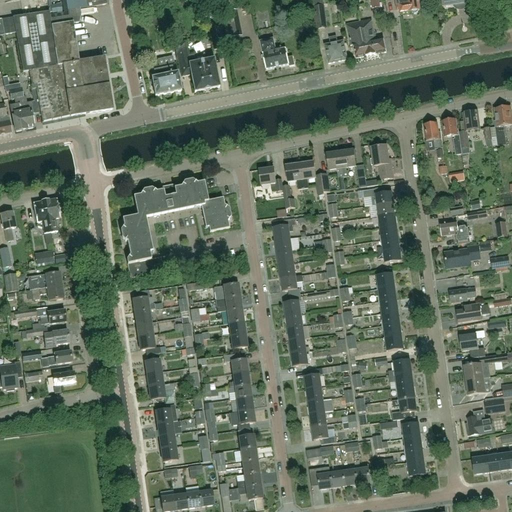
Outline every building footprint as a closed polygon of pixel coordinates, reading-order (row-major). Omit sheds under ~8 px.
[(68,13),(80,11),(80,10),(93,7),(93,8),(107,5),(106,1),(106,0),(65,0),(68,13)] [(380,8),(379,0),(370,0),(372,9),(380,8)] [(395,0),(397,11),(400,11),(401,15),(411,13),(413,15),(418,15),(419,12),(420,12),(417,0),(395,0)] [(441,0),(443,9),(455,7),(458,9),(461,9),(464,8),(467,5),(478,3),(477,0),(441,0)] [(317,29),(326,27),(323,7),(314,8),(317,29)] [(222,13),(225,26),(228,39),(239,37),(234,11),(222,13)] [(49,13),(13,20),(16,34),(23,73),(28,72),(32,91),(35,90),(37,102),(40,114),(42,124),(52,122),(52,120),(60,118),(60,120),(71,118),(112,111),(104,60),(79,64),(72,25),(51,28),(49,15),(49,13)] [(161,13),(153,15),(154,21),(163,19),(161,13)] [(13,18),(1,20),(4,36),(16,34),(13,20),(13,18)] [(359,23),(366,57),(386,53),(383,40),(375,41),(371,20),(359,23)] [(366,57),(359,23),(346,25),(351,47),(353,46),(356,59),(366,57)] [(213,52),(224,50),(220,28),(209,31),(213,52)] [(347,61),(343,42),(337,43),(336,37),(329,39),(330,44),(324,46),(328,65),(347,61)] [(275,49),(273,41),(260,43),(266,71),(288,66),(289,68),(294,67),(292,58),(288,59),(286,50),(282,51),(281,48),(275,49)] [(184,42),(174,44),(181,77),(190,75),(194,93),(218,88),(213,60),(209,61),(194,64),(193,58),(192,56),(187,57),(184,42)] [(173,64),(150,68),(152,79),(151,79),(154,97),(180,92),(176,74),(175,74),(173,64)] [(27,130),(34,128),(31,116),(34,116),(32,103),(26,105),(25,99),(23,99),(21,91),(19,91),(18,85),(15,86),(24,129),(25,131),(27,131),(27,130)] [(25,131),(24,129),(15,86),(8,88),(11,102),(15,101),(16,107),(10,108),(15,133),(25,131)] [(0,106),(0,136),(12,134),(8,117),(7,117),(5,105),(0,106)] [(495,123),(497,142),(498,148),(507,147),(504,128),(511,126),(511,120),(510,108),(509,108),(507,107),(504,107),(503,109),(496,110),(497,123),(495,123)] [(463,133),(460,134),(462,150),(469,149),(468,133),(480,131),(478,114),(464,115),(465,124),(462,125),(463,133)] [(457,131),(456,121),(450,122),(448,121),(445,121),(444,123),(443,123),(445,139),(455,137),(455,140),(453,140),(456,157),(462,156),(459,131),(457,131)] [(439,135),(437,125),(432,126),(430,124),(427,125),(425,126),(424,127),(427,143),(434,142),(435,151),(443,150),(441,134),(439,135)] [(387,147),(371,149),(373,168),(379,167),(381,181),(394,179),(392,165),(389,165),(387,147)] [(340,155),(343,179),(349,178),(348,173),(346,173),(346,169),(355,168),(353,153),(347,154),(347,151),(341,151),(341,154),(340,155)] [(332,156),(326,156),(328,172),(338,171),(339,174),(337,174),(338,180),(343,179),(340,155),(338,155),(337,152),(331,153),(332,156)] [(305,165),(299,166),(303,190),(309,189),(308,183),(306,183),(305,181),(315,180),(312,164),(311,164),(310,164),(310,163),(309,161),(306,162),(305,164),(305,165)] [(286,168),(285,168),(288,184),(298,182),(299,185),(297,185),(298,191),(303,190),(299,166),(292,167),(292,166),(291,164),(287,165),(287,166),(287,168),(286,168)] [(448,176),(449,167),(442,166),(441,175),(448,176)] [(284,192),(283,189),(282,181),(276,182),(274,169),(260,172),(262,187),(271,186),(272,194),(284,192)] [(366,189),(363,171),(357,172),(360,190),(366,189)] [(124,227),(122,229),(125,231),(126,239),(125,242),(127,243),(130,256),(128,259),(131,260),(132,264),(127,265),(130,280),(171,271),(169,261),(168,257),(158,259),(151,261),(149,252),(152,252),(145,219),(201,207),(205,225),(206,228),(208,227),(210,233),(229,229),(228,223),(229,220),(227,219),(225,210),(227,208),(224,206),(223,199),(208,202),(204,183),(204,184),(197,185),(195,183),(193,186),(185,187),(183,186),(181,188),(175,190),(175,188),(174,188),(170,189),(170,187),(163,189),(162,189),(163,192),(157,193),(154,192),(153,194),(144,196),(142,194),(140,197),(134,198),(137,217),(122,220),(124,227)] [(317,198),(319,198),(324,197),(324,194),(322,183),(315,184),(317,198)] [(289,188),(283,189),(284,192),(286,211),(291,211),(296,210),(294,201),(291,202),(289,188)] [(373,207),(377,206),(393,204),(391,194),(376,196),(375,191),(363,193),(364,200),(372,199),(373,207)] [(372,199),(364,200),(365,208),(373,207),(372,199)] [(57,201),(45,203),(51,234),(58,233),(56,220),(60,219),(57,201)] [(51,234),(45,203),(34,205),(37,223),(42,222),(44,235),(51,234)] [(377,206),(379,218),(394,216),(393,204),(377,206)] [(451,217),(464,215),(463,207),(450,209),(451,217)] [(469,222),(478,220),(478,213),(467,215),(469,222)] [(4,231),(7,243),(14,241),(11,230),(16,229),(13,214),(1,216),(4,231)] [(374,231),(380,230),(396,228),(394,216),(379,218),(372,219),(374,231)] [(441,225),(443,237),(443,238),(458,236),(460,246),(470,244),(468,228),(458,229),(457,223),(441,225)] [(506,224),(496,225),(498,239),(508,237),(506,224)] [(274,229),(276,242),(290,240),(289,233),(293,233),(292,227),(274,229)] [(380,230),(382,242),(398,240),(396,228),(380,230)] [(277,255),(292,253),(290,240),(276,242),(277,255)] [(399,252),(398,240),(382,242),(383,248),(377,249),(378,255),(399,252)] [(445,254),(447,271),(471,267),(471,262),(481,261),(479,247),(468,248),(469,250),(445,254)] [(0,249),(0,256),(2,269),(11,267),(8,249),(0,249)] [(401,262),(399,252),(378,255),(379,261),(385,260),(385,264),(401,262)] [(37,269),(55,266),(52,253),(35,256),(37,269)] [(277,255),(279,267),(293,265),(292,253),(277,255)] [(68,255),(55,256),(56,265),(69,263),(68,255)] [(490,260),(492,270),(510,268),(508,257),(490,260)] [(279,267),(281,280),(295,278),(293,265),(279,267)] [(18,292),(16,274),(3,276),(6,294),(18,292)] [(30,291),(32,291),(32,292),(61,287),(59,274),(41,276),(42,279),(37,280),(37,277),(28,278),(30,291)] [(379,291),(394,289),(392,275),(377,277),(379,291)] [(295,278),(281,280),(283,293),(288,292),(297,291),(297,290),(296,284),(303,283),(302,277),(295,278)] [(187,286),(188,293),(208,290),(207,283),(187,286)] [(223,288),(214,289),(215,301),(240,298),(238,285),(223,287),(223,288)] [(49,302),(63,300),(63,299),(65,297),(64,294),(62,293),(61,287),(32,292),(33,302),(40,301),(40,296),(46,295),(46,296),(48,296),(49,302)] [(394,289),(379,291),(375,292),(376,298),(380,297),(381,303),(396,301),(394,289)] [(450,293),(452,304),(452,305),(468,303),(468,300),(477,298),(476,289),(450,293)] [(134,314),(149,312),(155,311),(154,305),(148,306),(147,299),(149,299),(148,292),(138,293),(139,300),(133,301),(134,314)] [(240,298),(215,301),(217,314),(227,312),(241,310),(240,298)] [(496,303),(496,309),(511,306),(511,300),(496,303)] [(396,301),(381,303),(382,315),(398,313),(396,301)] [(286,317),(301,315),(299,302),(290,304),(285,304),(286,317)] [(458,325),(478,322),(482,322),(482,317),(490,316),(489,307),(486,308),(485,305),(466,307),(467,312),(457,313),(458,325)] [(35,309),(14,313),(15,320),(36,317),(35,309)] [(243,323),(241,310),(227,312),(229,325),(243,323)] [(65,311),(48,314),(48,317),(40,318),(42,326),(49,325),(49,326),(67,323),(65,311)] [(149,312),(134,314),(136,326),(151,324),(149,312)] [(398,313),(382,315),(384,327),(399,325),(398,313)] [(286,317),(288,330),(303,328),(301,315),(286,317)] [(230,338),(245,335),(243,323),(229,325),(230,338)] [(489,325),(490,331),(506,329),(505,323),(489,325)] [(151,324),(136,326),(138,339),(153,337),(151,324)] [(399,325),(384,327),(386,339),(401,337),(399,325)] [(304,341),(303,328),(288,330),(290,343),(304,341)] [(68,332),(53,334),(47,335),(46,329),(33,331),(34,338),(44,337),(46,350),(55,349),(55,347),(70,344),(68,332)] [(33,331),(26,332),(27,339),(34,338),(33,331)] [(471,360),(481,359),(486,358),(485,350),(479,351),(477,340),(485,339),(484,333),(477,335),(477,336),(461,339),(463,354),(470,353),(471,360)] [(247,348),(245,335),(230,338),(232,350),(247,348)] [(153,337),(138,339),(140,352),(145,351),(146,357),(159,355),(159,354),(161,354),(160,348),(155,349),(153,337)] [(403,350),(401,337),(386,339),(388,353),(403,350)] [(290,343),(292,355),(306,353),(304,341),(290,343)] [(193,349),(185,350),(186,357),(194,355),(193,349)] [(71,352),(55,355),(55,358),(49,359),(50,366),(56,365),(56,366),(72,364),(71,352)] [(40,353),(28,355),(29,361),(41,360),(40,353)] [(308,366),(306,353),(292,355),(294,368),(308,366)] [(147,376),(162,374),(160,361),(159,355),(146,357),(147,363),(145,363),(147,376)] [(231,362),(240,361),(239,355),(223,357),(224,363),(231,362)] [(508,363),(508,361),(507,355),(486,358),(481,359),(482,366),(488,365),(508,363)] [(387,358),(375,360),(376,367),(388,365),(387,358)] [(205,359),(197,360),(198,367),(207,366),(205,359)] [(233,375),(248,373),(246,360),(240,361),(231,362),(233,375)] [(394,364),(395,371),(389,372),(390,378),(411,375),(409,361),(394,364)] [(0,368),(0,372),(1,377),(0,376),(0,388),(2,388),(3,391),(6,391),(7,393),(14,391),(14,390),(18,389),(16,376),(22,375),(20,363),(14,364),(14,366),(0,368)] [(467,383),(489,380),(490,379),(488,365),(482,366),(465,368),(467,383)] [(42,373),(24,376),(25,384),(43,381),(42,373)] [(53,376),(55,387),(75,384),(73,373),(53,376)] [(231,388),(249,386),(248,373),(233,375),(234,383),(230,383),(231,388)] [(149,388),(163,386),(162,374),(147,376),(149,388)] [(398,389),(413,387),(411,375),(390,378),(391,384),(397,383),(398,389)] [(307,391),(321,389),(319,376),(311,378),(305,378),(307,391)] [(469,398),(486,396),(489,395),(491,393),(489,380),(467,383),(469,398)] [(165,399),(164,393),(174,391),(173,385),(163,386),(149,388),(151,401),(165,399)] [(237,400),(251,398),(249,386),(231,388),(229,388),(230,394),(236,394),(237,400)] [(399,401),(415,399),(413,387),(398,389),(399,401)] [(309,404),(323,402),(321,389),(307,391),(309,404)] [(238,413),(253,411),(251,398),(237,400),(238,413)] [(511,398),(506,399),(486,402),(487,405),(486,405),(488,416),(506,414),(504,402),(511,401),(511,398)] [(415,399),(399,401),(401,415),(417,413),(415,399)] [(311,416),(325,414),(323,402),(309,404),(311,416)] [(389,421),(395,419),(393,406),(386,407),(389,421)] [(155,413),(157,426),(172,423),(177,423),(174,407),(165,408),(166,411),(155,413)] [(253,411),(238,413),(240,426),(255,424),(253,411)] [(468,425),(466,425),(468,438),(482,435),(493,433),(491,422),(485,423),(484,418),(483,411),(473,412),(474,419),(467,420),(468,425)] [(312,429),(327,427),(325,414),(311,416),(312,429)] [(214,416),(206,417),(206,424),(215,422),(214,416)] [(174,436),(172,423),(157,426),(159,438),(174,436)] [(405,440),(420,438),(418,425),(403,427),(405,440)] [(337,438),(328,440),(327,427),(312,429),(314,442),(321,441),(322,447),(337,444),(337,438)] [(398,433),(386,434),(387,443),(399,441),(398,433)] [(161,451),(176,448),(174,436),(159,438),(161,451)] [(241,451),(256,449),(254,436),(239,438),(241,451)] [(507,436),(500,437),(502,446),(509,444),(507,436)] [(422,450),(420,438),(405,440),(407,452),(422,450)] [(177,461),(176,448),(161,451),(163,463),(177,461)] [(256,449),(241,451),(243,463),(258,461),(256,449)] [(408,464),(423,462),(422,450),(407,452),(408,464)] [(511,464),(511,455),(499,457),(501,473),(511,471),(511,464)] [(499,457),(487,459),(489,474),(501,473),(499,457)] [(475,476),(489,474),(487,459),(473,461),(475,476)] [(245,476),(259,474),(258,461),(243,463),(245,476)] [(425,476),(423,462),(408,464),(410,478),(425,476)] [(190,480),(197,479),(196,476),(195,467),(188,468),(190,480)] [(356,471),(355,467),(350,468),(351,472),(343,473),(345,488),(358,486),(356,471)] [(333,489),(331,475),(330,470),(325,471),(326,475),(318,476),(317,469),(311,470),(314,487),(320,486),(320,491),(333,489)] [(369,469),(356,471),(358,486),(371,484),(369,469)] [(343,473),(331,475),(333,489),(345,488),(343,473)] [(240,490),(261,486),(259,474),(245,476),(246,482),(239,483),(240,490)] [(261,486),(240,490),(241,496),(248,495),(248,501),(263,499),(261,486)] [(185,490),(186,496),(188,510),(201,508),(199,494),(198,488),(185,490)] [(239,490),(229,491),(229,497),(230,497),(229,497),(230,502),(240,500),(240,496),(239,490)] [(212,492),(199,494),(201,508),(214,506),(212,492)] [(186,496),(174,497),(176,511),(188,510),(186,496)] [(162,511),(173,511),(176,511),(174,497),(161,499),(162,511)] [(229,497),(222,498),(224,511),(231,511),(230,502),(229,497)]
